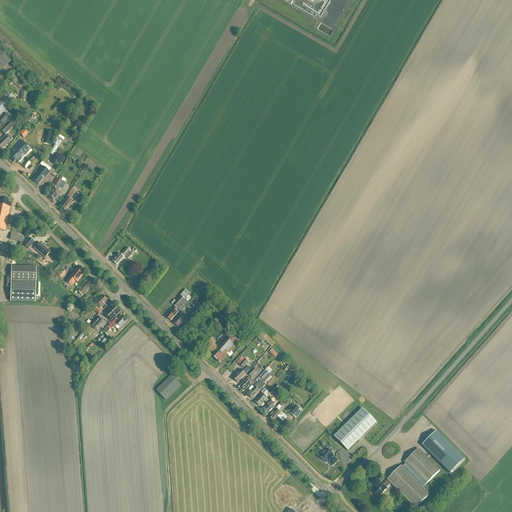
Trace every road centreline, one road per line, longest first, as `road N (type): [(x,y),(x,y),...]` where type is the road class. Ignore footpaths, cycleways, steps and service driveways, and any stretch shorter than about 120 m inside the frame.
road 1 (tertiary): [(328,493),(0,163)]
road 2 (unclassified): [(328,493),(370,458),(511,301)]
road 3 (unknown): [(22,186),(19,205),(94,282),(112,299),(122,287)]
